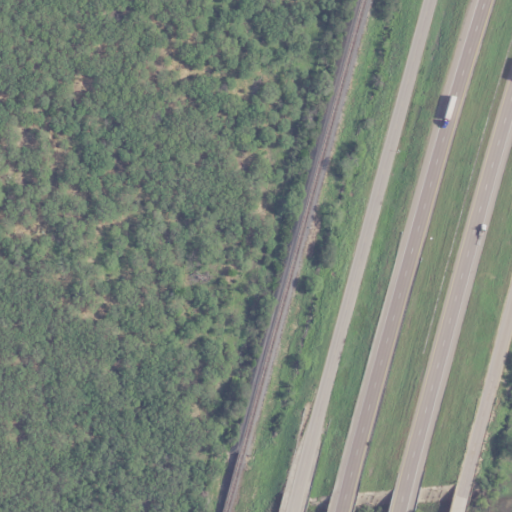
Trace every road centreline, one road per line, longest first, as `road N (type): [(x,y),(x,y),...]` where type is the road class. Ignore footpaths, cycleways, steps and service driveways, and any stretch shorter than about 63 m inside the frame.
road 1 (motorway): [(482,0),(338,511)]
road 2 (tertiary): [(296,494),(428,0)]
road 3 (motorway): [(404,486),(511,90)]
road 4 (tertiary): [(463,482),(511,303)]
